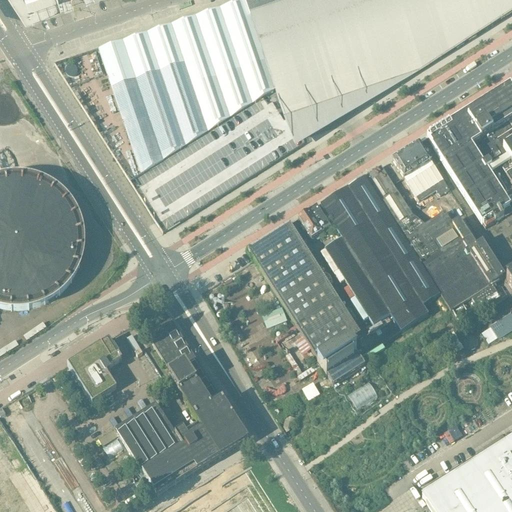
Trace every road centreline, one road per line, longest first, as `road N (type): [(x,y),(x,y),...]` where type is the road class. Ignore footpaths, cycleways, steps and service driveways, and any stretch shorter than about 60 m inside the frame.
road 1 (unclassified): [(163,276),(511,54)]
road 2 (unclassified): [(314,511),(163,276)]
road 3 (unclassified): [(163,276),(16,49)]
road 4 (unclassified): [(18,360),(163,276)]
road 5 (unclassified): [(16,49),(170,0)]
